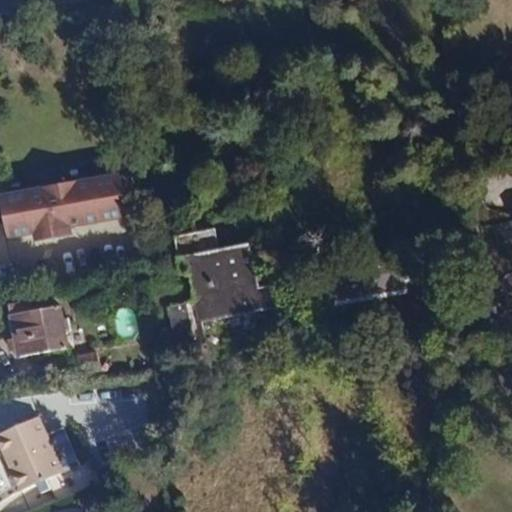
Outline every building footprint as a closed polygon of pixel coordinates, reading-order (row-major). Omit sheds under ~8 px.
[(126,169),(0,192),(0,212),(5,241),(34,235),(36,243),(71,236),(70,229),(135,217),(126,169)] [(194,273),(255,261),(253,247),(219,252),(216,229),(175,238),(183,274),(194,273)] [(262,294),(255,261),(194,273),(201,316),(203,322),(264,311),(262,294)] [(414,279),(409,280),(407,266),(333,280),(339,309),(413,295),(411,288),(415,287),(414,279)] [(262,294),(264,311),(279,309),(276,292),(262,294)] [(17,358),(68,348),(62,308),(9,317),(17,358)] [(201,316),(182,320),(189,351),(208,347),(203,322),(201,316)] [(102,359),(74,364),(77,379),(105,373),(102,359)] [(38,417),(0,433),(0,448),(18,488),(64,469),(38,417)]
